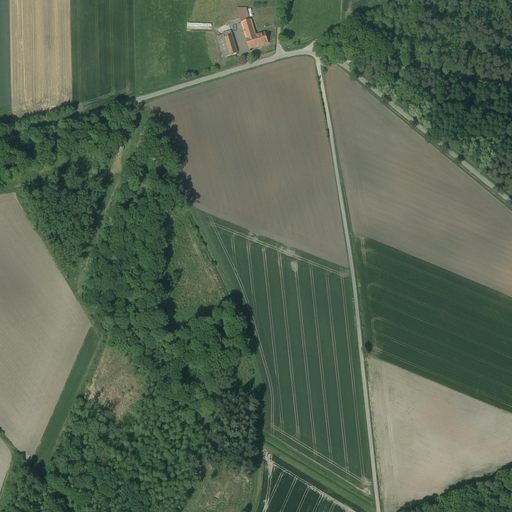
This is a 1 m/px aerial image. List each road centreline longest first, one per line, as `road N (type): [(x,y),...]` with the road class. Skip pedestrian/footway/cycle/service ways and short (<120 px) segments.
road 1 (track): [(398,0),(311,47),(351,270),(377,511)]
road 2 (tertiary): [(0,142),(278,56)]
road 3 (tertiary): [(511,203),(337,60),(312,52)]
road 4 (track): [(337,60),(511,87)]
